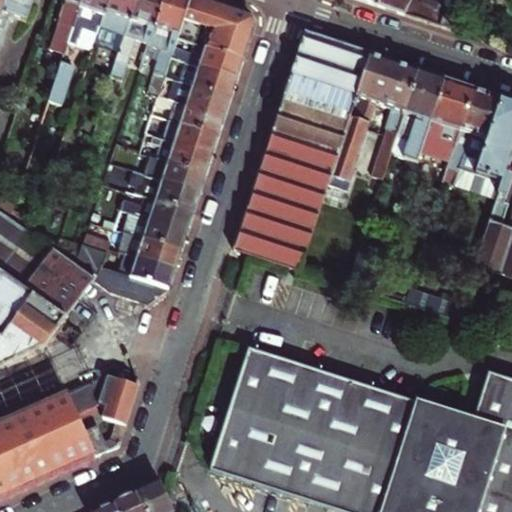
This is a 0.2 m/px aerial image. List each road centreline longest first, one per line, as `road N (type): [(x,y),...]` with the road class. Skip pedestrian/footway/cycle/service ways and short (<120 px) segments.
road 1 (residential): [(286,2),(141,454),(122,477),(45,511)]
road 2 (residential): [(511,75),(286,2)]
